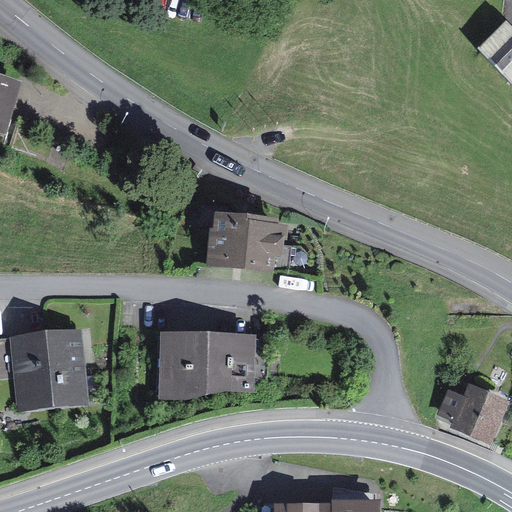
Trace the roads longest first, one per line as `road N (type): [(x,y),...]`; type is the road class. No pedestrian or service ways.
road 1 (secondary): [(511,283),(223,153),(105,84),(0,2)]
road 2 (residential): [(377,441),(387,363),(374,327),(360,315),(235,293),(0,285)]
road 3 (tertiary): [(13,511),(253,438),(377,441)]
road 4 (tertiary): [(377,441),(475,473),(511,495)]
